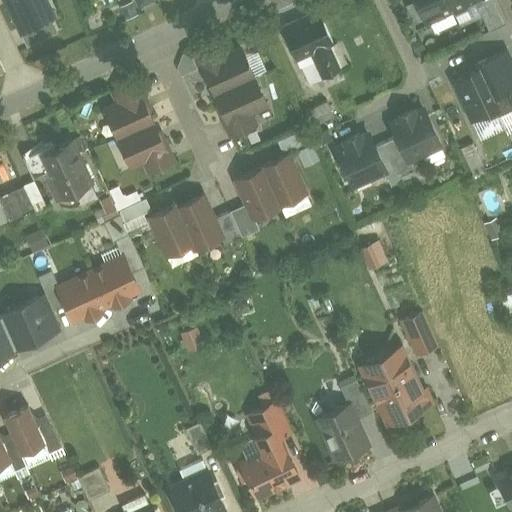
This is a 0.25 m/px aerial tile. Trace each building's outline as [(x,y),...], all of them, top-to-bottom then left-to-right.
[(8,0),(21,26),(45,15),(39,2),(43,0),(8,0)] [(426,19),(417,0),(411,0),(405,3),(418,30),(430,24),(427,18),(426,19)] [(417,0),(426,19),(427,18),(452,7),(454,11),(467,5),(468,0),(417,0)] [(496,0),(481,0),(482,1),(477,4),(488,28),(506,20),(496,0)] [(318,9),(281,26),(296,56),(297,56),(328,42),(332,40),(318,9)] [(219,41),(194,52),(200,66),(203,65),(203,64),(225,54),(219,41)] [(328,42),(297,56),(309,81),(340,68),(328,42)] [(225,54),(203,64),(203,65),(215,91),(253,74),(241,47),(225,54)] [(511,61),(505,47),(475,61),(476,64),(469,67),(470,70),(470,71),(468,76),(462,74),(454,78),(471,116),(495,105),(498,111),(511,104),(511,61)] [(253,74),(215,91),(227,118),(227,119),(249,109),(266,101),(253,74)] [(137,78),(112,89),(118,102),(140,92),(141,94),(144,93),(137,78)] [(118,102),(105,108),(117,135),(152,119),(141,94),(140,92),(118,102)] [(326,98),(305,109),(312,124),(333,113),(326,98)] [(412,107),(397,114),(399,117),(396,118),(393,125),(397,133),(408,157),(409,156),(424,149),(426,144),(438,138),(423,106),(413,110),(412,107)] [(249,109),(227,119),(227,118),(224,119),(230,132),(255,121),(249,109)] [(152,119),(117,135),(130,163),(143,157),(164,146),(164,145),(152,119)] [(363,133),(361,134),(359,131),(344,138),(346,141),(336,146),(351,178),(363,173),(369,175),(384,168),(385,167),(374,143),(370,136),(363,133)] [(408,157),(397,133),(385,138),(400,169),(412,163),(409,156),(408,157)] [(90,180),(70,138),(40,152),(51,175),(47,177),(56,196),(90,180)] [(400,169),(385,138),(374,143),(385,167),(384,168),(387,175),(400,169)] [(164,146),(143,157),(148,169),(173,158),(167,143),(164,145),(164,146)] [(287,151),(261,163),(279,203),(280,203),(279,201),(305,190),(287,151)] [(261,165),(236,177),(253,215),(279,203),(261,163),(260,163),(261,165)] [(23,183),(0,192),(0,199),(10,220),(24,213),(23,211),(34,206),(23,183)] [(202,192),(177,204),(176,202),(175,202),(150,214),(167,252),(192,240),(195,246),(220,234),(221,234),(213,216),(202,192)] [(230,208),(213,216),(221,234),(220,234),(224,242),(241,234),(230,208)] [(31,232),(38,248),(54,241),(48,225),(31,232)] [(128,232),(115,238),(121,252),(135,245),(128,232)] [(362,263),(383,259),(378,237),(357,242),(362,263)] [(144,265),(135,245),(121,252),(123,257),(124,257),(131,271),(144,265)] [(123,257),(110,263),(106,262),(90,269),(105,301),(111,299),(113,303),(129,296),(127,292),(138,287),(131,271),(124,257),(123,257)] [(51,268),(38,274),(43,287),(57,280),(51,268)] [(90,269),(74,276),(73,280),(60,286),(59,287),(65,301),(73,317),(84,311),(86,316),(102,309),(99,304),(105,301),(90,269)] [(57,280),(43,287),(46,292),(53,307),(65,301),(59,287),(60,286),(57,280)] [(46,292),(30,298),(41,321),(56,314),(53,307),(46,292)] [(30,298),(0,312),(0,315),(1,315),(14,345),(15,345),(46,331),(41,321),(30,298)] [(422,308),(402,317),(417,350),(437,341),(422,308)] [(0,315),(0,354),(16,347),(15,345),(14,345),(1,315),(0,315)] [(185,330),(192,348),(208,343),(202,324),(185,330)] [(407,358),(367,377),(375,393),(379,391),(391,415),(390,415),(391,417),(432,398),(426,386),(422,388),(407,358)] [(356,376),(340,384),(347,400),(348,400),(355,416),(371,409),(356,376)] [(292,428),(277,397),(260,405),(275,436),(292,428)] [(347,400),(317,414),(335,456),(367,442),(355,416),(348,400),(347,400)] [(27,401),(3,412),(11,428),(20,449),(44,439),(34,417),(27,401)] [(61,443),(46,411),(34,417),(44,439),(49,449),(61,443)] [(212,445),(202,423),(188,429),(199,451),(212,445)] [(20,449),(11,428),(0,433),(0,434),(10,456),(10,457),(14,467),(26,462),(20,449)] [(0,460),(10,457),(10,456),(0,434),(0,460)] [(280,440),(241,459),(241,461),(238,467),(243,478),(250,478),(257,493),(283,481),(282,479),(298,472),(291,458),(289,459),(280,440)] [(99,464),(77,474),(88,497),(110,487),(99,464)] [(511,465),(496,472),(500,481),(490,485),(497,500),(507,496),(511,508),(511,465)] [(208,467),(167,485),(179,511),(210,511),(225,505),(208,467)] [(440,511),(432,493),(402,506),(401,504),(387,510),(387,511),(440,511)] [(149,503),(128,511),(156,511),(151,499),(148,500),(149,503)]
